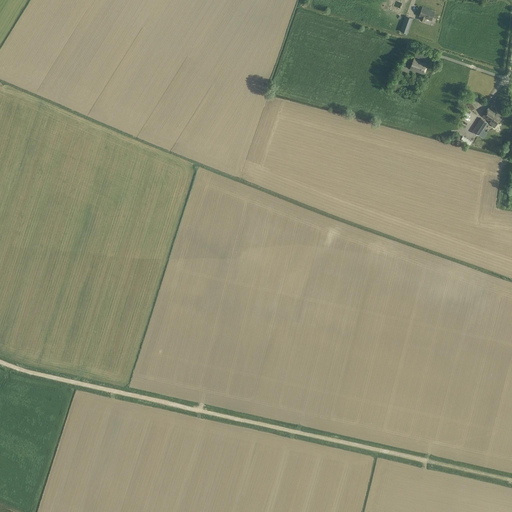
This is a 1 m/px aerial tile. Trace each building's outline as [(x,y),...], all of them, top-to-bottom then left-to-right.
[(428,10),(422,8),(419,16),(421,16),(420,19),(424,21),(425,18),(431,20),(434,12),(429,9),(428,10)] [(413,18),(406,16),(400,31),(399,35),(404,37),(406,34),(407,34),(407,33),(413,18)] [(418,49),(415,56),(427,61),(430,54),(418,49)] [(420,61),(414,59),(410,69),(424,75),(428,64),(423,62),(423,63),(420,62),(420,61)] [(410,68),(400,65),(398,70),(408,73),(410,68)] [(479,100),(475,95),(470,99),(468,105),(471,110),(476,107),(474,104),(479,100)] [(502,116),(489,106),(481,117),(489,122),(489,123),(494,127),(502,116)] [(488,123),(480,118),(472,131),(480,136),(488,123)]
